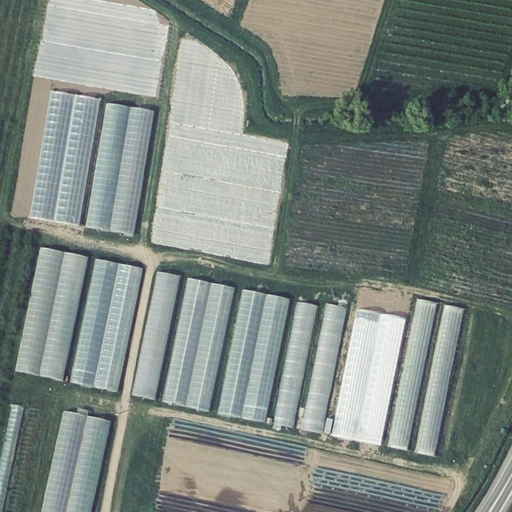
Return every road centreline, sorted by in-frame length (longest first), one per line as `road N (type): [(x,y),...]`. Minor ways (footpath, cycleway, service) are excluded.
road 1 (track): [(511,317),(379,283),(316,288)]
road 2 (track): [(456,511),(511,404)]
